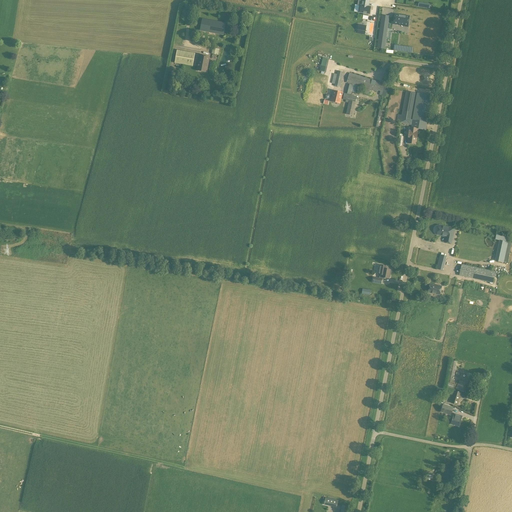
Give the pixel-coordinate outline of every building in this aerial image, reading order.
[(368,7),(368,2),(359,1),(358,5),(359,5),(358,13),(363,13),(363,15),(368,16),(368,14),(369,14),(371,7),(368,7)] [(410,16),(395,14),(393,25),(403,26),(403,27),(408,27),(410,16)] [(379,48),(386,49),(390,16),(382,15),(379,48)] [(200,31),(223,35),(226,23),(202,18),(200,31)] [(195,53),(177,50),(175,63),(193,66),(195,53)] [(210,57),(200,55),(197,71),(206,73),(210,57)] [(323,58),(320,71),(326,72),(328,64),(330,64),(331,60),(323,58)] [(334,86),(340,88),(343,72),(338,71),(337,74),(334,74),(332,84),(335,84),(334,86)] [(347,82),(347,83),(351,84),(354,85),(377,92),(378,91),(380,92),(379,95),(385,97),(389,85),(383,83),(382,85),(380,84),(380,82),(350,73),(347,82)] [(334,91),(331,102),(340,104),(343,93),(334,91)] [(416,144),(417,138),(418,129),(426,130),(431,96),(406,91),(401,115),(398,114),(396,123),(412,125),(411,128),(410,128),(408,137),(409,137),(408,143),(416,144)] [(347,94),(344,94),(343,100),(346,100),(345,102),(348,103),(346,115),(353,116),(356,102),(357,96),(351,95),(347,94)] [(437,235),(446,236),(445,243),(451,244),(455,229),(439,225),(437,235)] [(499,240),(495,261),(504,263),(508,242),(499,240)] [(438,265),(437,268),(441,269),(442,267),(444,267),(446,256),(440,255),(437,265),(438,265)] [(493,283),(495,272),(462,264),(459,276),(493,283)] [(390,275),(390,274),(391,270),(386,269),(387,266),(380,265),(378,275),(380,275),(379,279),(374,278),(373,283),(381,284),(382,279),(382,277),(389,279),(389,278),(390,277),(390,275)] [(440,295),(442,287),(430,284),(428,293),(440,295)] [(451,361),(447,383),(448,383),(449,381),(451,382),(452,375),(454,376),(457,362),(451,361)] [(458,383),(456,390),(465,393),(467,386),(465,386),(466,382),(459,380),(458,383)] [(452,393),(454,393),(451,403),(457,405),(461,393),(447,388),(446,393),(452,394),(452,393)] [(443,404),(440,412),(451,416),(453,407),(443,404)] [(459,427),(462,416),(454,414),(451,424),(459,427)] [(325,500),(324,505),(337,508),(338,500),(325,497),(325,498),(323,498),(323,500),(325,500)]
